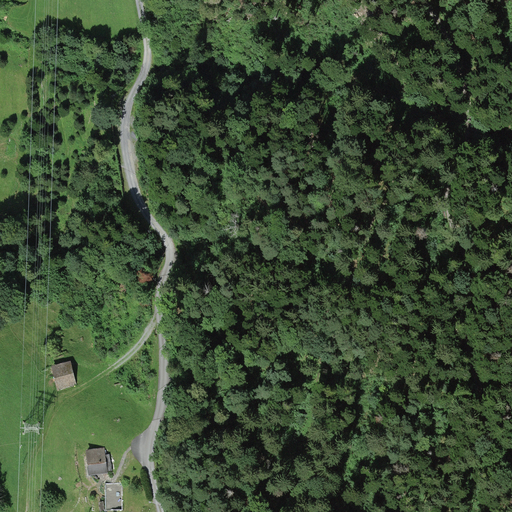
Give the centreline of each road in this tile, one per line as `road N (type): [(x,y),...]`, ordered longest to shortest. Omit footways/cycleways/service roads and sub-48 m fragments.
road 1 (track): [(141,0),(149,55),(125,124),(135,192),(169,249),(159,295),(162,387),(149,452),(159,511)]
road 2 (track): [(511,491),(463,325),(467,255),(448,219),(445,191),(474,129),(456,56),(425,0)]
road 3 (trunk): [(351,511),(348,0)]
road 4 (track): [(160,316),(129,354),(61,398),(35,450),(22,511)]
